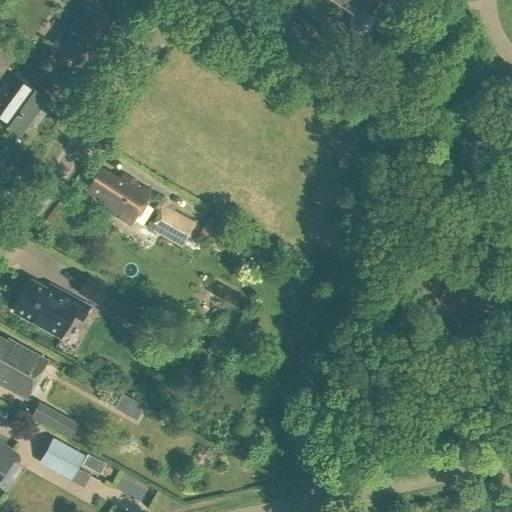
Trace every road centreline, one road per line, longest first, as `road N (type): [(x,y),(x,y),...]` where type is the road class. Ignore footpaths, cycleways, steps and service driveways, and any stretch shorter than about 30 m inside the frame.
road 1 (tertiary): [(0,253),(185,0)]
road 2 (unclassified): [(254,511),(511,458)]
